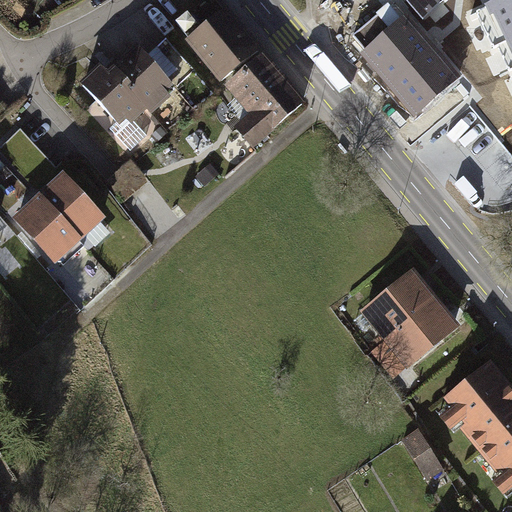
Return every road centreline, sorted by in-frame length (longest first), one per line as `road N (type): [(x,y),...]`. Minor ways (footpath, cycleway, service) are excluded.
road 1 (primary): [(511,300),(260,0)]
road 2 (unknown): [(35,54),(130,180)]
road 3 (residential): [(131,0),(35,54),(0,32)]
